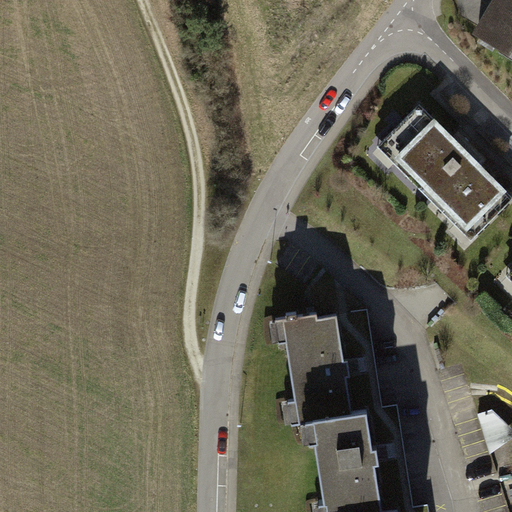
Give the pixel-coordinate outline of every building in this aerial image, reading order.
[(511,0),(499,0),(479,33),(503,47),(507,44),(511,47),(511,0)] [(454,138),(421,105),(384,141),(400,158),(395,163),(456,224),(461,219),(478,235),(511,201),(511,195),(481,165),(487,160),(460,133),(454,138)] [(369,309),(338,314),(345,359),(349,358),(352,375),(348,376),(353,411),(368,409),(374,445),(378,445),(381,460),(376,460),(384,511),(399,509),(399,511),(430,511),(430,505),(415,508),(398,405),(384,408),(369,309)] [(300,419),(315,417),(353,411),(348,376),(352,375),(349,358),(345,359),(338,314),(319,317),(318,312),(298,315),(298,312),(287,313),(287,317),(284,317),(300,419)] [(482,412),(492,444),(511,437),(511,436),(503,406),(482,412)] [(379,511),(384,511),(376,460),(381,460),(378,445),(374,445),(368,409),(353,411),(315,417),(329,511),(379,511)]
